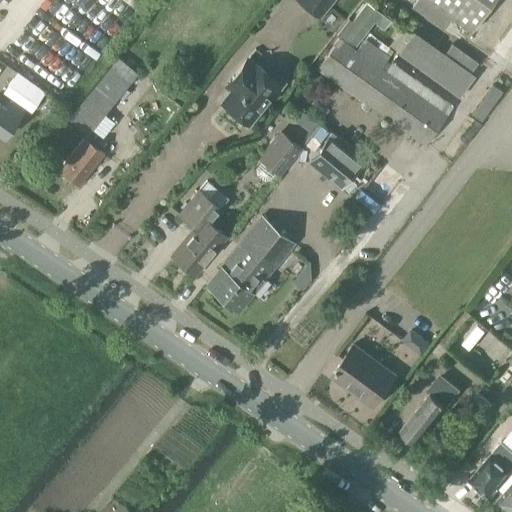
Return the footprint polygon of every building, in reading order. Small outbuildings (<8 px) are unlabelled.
[(329,0),(302,0),(319,13),(329,0)] [(382,23),(387,15),(366,0),(362,0),(341,31),(354,41),(372,16),(382,23)] [(415,0),(445,20),(453,9),(473,23),(489,0),(415,0)] [(339,35),(317,66),(425,142),(451,105),(390,62),(386,68),(339,35)] [(405,41),(399,49),(460,93),(466,84),(405,41)] [(114,54),(64,116),(83,132),(133,69),(114,54)] [(266,70),(248,55),(224,85),(229,89),(220,102),(250,125),(284,80),(273,70),(266,70)] [(13,77),(4,90),(31,107),(40,94),(13,77)] [(492,82),(471,112),(481,119),(502,89),(492,82)] [(0,102),(0,132),(5,136),(23,107),(11,99),(6,106),(0,102)] [(279,171),(300,145),(281,130),(260,156),(262,158),(257,164),(258,169),(266,176),(272,175),(276,170),(279,171)] [(309,159),(339,185),(360,159),(330,134),(309,159)] [(84,136),(59,168),(79,183),(104,152),(84,136)] [(180,212),(195,225),(172,254),(194,272),(226,233),(210,220),(221,206),(200,188),(180,212)] [(261,213),(205,280),(237,307),(293,240),(261,213)] [(430,342),(410,328),(401,339),(421,354),(430,342)] [(347,382),(372,401),(393,373),(352,342),(329,373),(345,385),(347,382)] [(460,388),(440,371),(426,390),(429,392),(400,429),(417,443),(460,388)] [(511,463),(511,449),(500,439),(468,478),(487,494),(511,463)] [(511,481),(498,499),(511,510),(511,481)]
